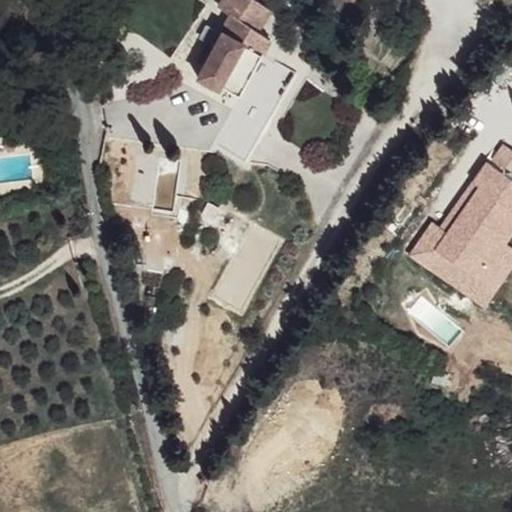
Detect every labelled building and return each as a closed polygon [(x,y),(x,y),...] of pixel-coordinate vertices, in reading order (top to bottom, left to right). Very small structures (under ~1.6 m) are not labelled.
[(275,12),(254,0),(225,0),(221,12),(227,20),(200,77),(220,90),(223,83),(244,100),(274,42),(264,36),(275,12)] [(287,50),(274,42),(244,100),(260,103),(287,50)] [(223,146),(246,159),(277,111),(268,106),(244,100),(238,118),(223,146)] [(511,157),(502,171),(508,176),(503,183),(511,190),(511,157)] [(508,176),(502,171),(495,180),(503,183),(508,176)] [(503,183),(495,180),(466,216),(474,220),(503,183)] [(511,190),(503,183),(474,220),(466,216),(455,206),(442,223),(501,271),(511,254),(511,190)] [(182,247),(183,209),(159,208),(158,246),(182,247)] [(511,275),(511,254),(501,271),(511,277),(511,275)]
